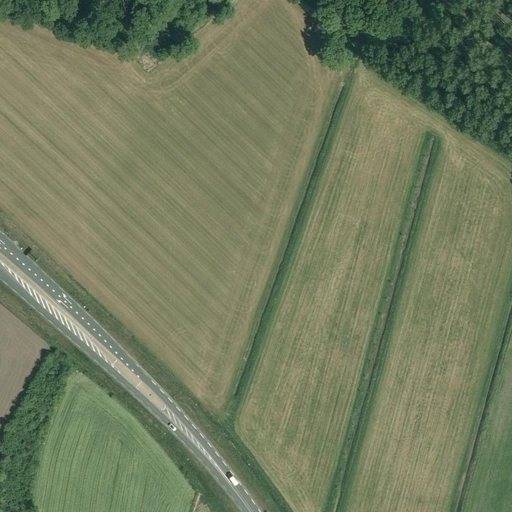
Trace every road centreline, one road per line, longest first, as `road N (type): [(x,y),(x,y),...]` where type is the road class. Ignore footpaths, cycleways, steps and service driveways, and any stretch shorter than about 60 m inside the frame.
road 1 (primary): [(241,499),(160,389),(0,244)]
road 2 (primary): [(0,272),(149,403),(241,499)]
